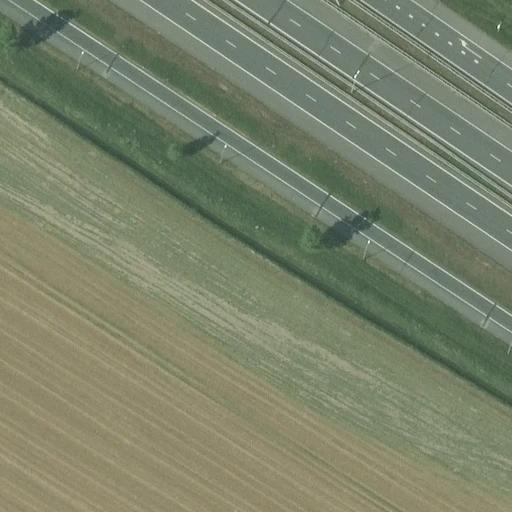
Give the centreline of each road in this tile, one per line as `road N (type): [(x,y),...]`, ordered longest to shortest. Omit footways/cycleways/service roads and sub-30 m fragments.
road 1 (motorway): [(16,0),(511,328)]
road 2 (motorway): [(163,0),(511,236)]
road 3 (motorway): [(511,170),(258,0)]
road 4 (motorway): [(511,97),(369,0)]
